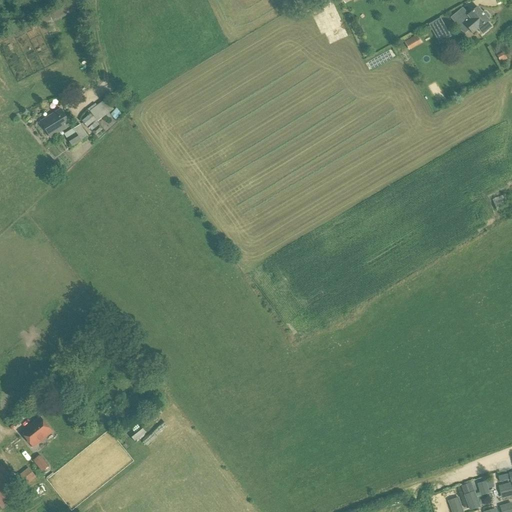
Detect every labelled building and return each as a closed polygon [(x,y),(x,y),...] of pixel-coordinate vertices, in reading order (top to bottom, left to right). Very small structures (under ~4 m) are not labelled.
[(69,11),(65,3),(47,12),(51,21),(70,12),(69,11)] [(483,13),(478,7),(468,16),(466,14),(457,21),(467,32),(469,30),(472,34),(478,29),(479,29),(489,21),(488,19),(489,18),(489,16),(486,12),(484,12),(483,13)] [(442,23),(431,29),(436,38),(447,31),(442,23)] [(417,36),(405,43),(408,49),(420,42),(417,36)] [(497,56),(500,62),(506,58),(503,52),(497,56)] [(95,104),(88,110),(91,114),(95,120),(97,122),(113,110),(105,100),(97,106),(95,104)] [(41,122),(50,138),(70,126),(60,110),(41,122)] [(95,120),(91,114),(82,121),(87,127),(95,120)] [(73,130),(75,133),(80,141),(87,136),(80,125),(73,130)] [(99,126),(95,129),(92,131),(95,136),(103,130),(99,126)] [(80,141),(75,133),(67,138),(72,146),(80,141)] [(492,200),(497,211),(507,207),(503,196),(492,200)] [(21,433),(33,447),(51,432),(40,418),(21,433)] [(0,467),(0,496),(4,502),(20,489),(1,466),(0,467)] [(65,482),(52,466),(29,485),(41,501),(65,482)] [(498,476),(499,482),(508,480),(507,474),(498,476)] [(476,485),(480,497),(489,494),(486,482),(476,485)] [(499,488),(501,498),(511,495),(511,491),(510,485),(499,488)] [(464,496),(468,507),(478,504),(473,493),(464,496)] [(448,502),(451,511),(455,511),(462,510),(457,499),(448,502)]
